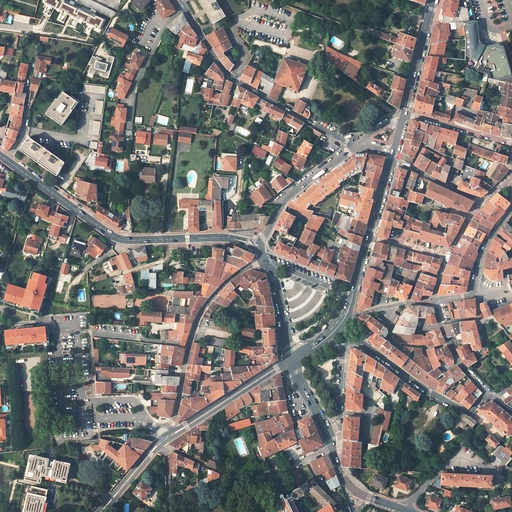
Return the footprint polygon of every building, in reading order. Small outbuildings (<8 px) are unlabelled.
[(45,0),(44,3),(47,5),(44,13),(49,15),(53,7),(62,12),(58,20),(63,22),(67,14),(73,17),(69,25),(74,27),(78,19),(87,23),(83,31),(88,34),(92,26),(99,29),(102,23),(100,21),(101,18),(94,15),(96,11),(91,8),(89,13),(64,1),(64,0),(45,0)] [(116,12),(91,0),(76,0),(75,1),(91,8),(96,11),(112,18),(116,12)] [(134,0),(132,3),(141,11),(151,0),(153,0),(156,2),(158,0),(134,0)] [(174,10),(168,0),(158,0),(156,2),(155,4),(163,19),(174,13),(174,12),(174,11),(174,10)] [(198,0),(213,24),(215,23),(200,0),(198,0)] [(200,0),(215,23),(220,20),(227,18),(216,0),(200,0)] [(242,11),(234,0),(227,0),(236,14),(242,11)] [(470,21),(468,8),(457,6),(458,0),(446,0),(445,7),(443,14),(444,15),(442,24),(443,24),(463,21),(470,21)] [(173,32),(178,34),(187,21),(183,13),(168,26),(173,32)] [(463,27),(465,34),(465,39),(466,39),(478,39),(478,34),(478,30),(477,26),(476,23),(475,20),(470,21),(463,21),(463,27)] [(182,37),(180,41),(195,47),(199,37),(198,36),(197,36),(187,21),(178,34),(182,37)] [(449,29),(458,28),(463,27),(463,21),(443,24),(442,37),(432,40),(431,42),(431,45),(448,40),(447,36),(449,36),(449,29)] [(434,33),(432,40),(442,37),(443,24),(442,24),(435,25),(434,33)] [(128,36),(112,28),(108,37),(120,43),(119,45),(123,47),(128,36)] [(224,28),(207,38),(214,49),(213,49),(225,66),(227,69),(230,71),(235,65),(232,63),(227,57),(224,52),(232,47),(224,28)] [(416,39),(400,33),(398,39),(370,29),(368,34),(396,44),(414,51),(416,39)] [(448,40),(431,45),(429,49),(428,56),(447,58),(465,60),(466,55),(466,39),(465,39),(448,40)] [(466,55),(477,63),(473,70),(488,74),(492,46),(489,47),(488,47),(480,42),(481,41),(480,41),(479,40),(478,39),(466,39),(466,55)] [(200,65),(203,56),(202,56),(207,49),(201,41),(197,49),(194,55),(188,53),(184,68),(190,69),(192,62),(200,65)] [(392,55),(411,62),(412,58),(414,51),(396,44),(392,55)] [(492,46),(488,74),(487,79),(496,80),(499,81),(511,83),(511,73),(509,64),(505,47),(502,46),(499,45),(495,45),(492,46)] [(348,62),(338,55),(339,53),(326,46),(327,61),(342,71),(348,62)] [(129,69),(128,73),(135,76),(138,69),(139,69),(145,57),(136,53),(132,62),(130,65),(127,63),(125,67),(129,69)] [(360,62),(339,53),(338,55),(348,62),(356,67),(360,62)] [(44,72),(46,63),(49,63),(50,58),(37,55),(31,85),(30,90),(37,91),(41,80),(36,79),(37,71),(43,72),(44,72)] [(96,57),(93,56),(88,65),(92,66),(88,73),(93,75),(96,68),(103,71),(102,76),(108,78),(114,57),(108,55),(106,64),(100,62),(101,59),(97,57),(96,57)] [(426,63),(425,69),(435,71),(435,70),(438,62),(441,63),(446,63),(447,58),(428,56),(426,63)] [(308,66),(284,58),(276,80),(275,82),(284,86),(298,92),(308,66)] [(356,74),(359,69),(356,67),(348,62),(342,71),(353,79),(354,77),(356,74)] [(23,106),(26,95),(22,94),(29,65),(20,63),(18,76),(19,76),(18,82),(17,82),(15,92),(15,94),(13,103),(23,106)] [(205,74),(213,78),(212,79),(215,79),(214,84),(222,86),(224,79),(223,74),(214,63),(205,74)] [(251,84),(257,70),(248,65),(241,79),(251,84)] [(423,74),(422,80),(439,85),(440,82),(433,81),(435,73),(442,74),(442,72),(435,70),(435,71),(425,69),(423,74)] [(258,89),(264,73),(257,70),(251,84),(250,85),(258,89)] [(135,76),(128,73),(126,76),(122,74),(120,78),(123,80),(122,83),(117,92),(120,93),(126,96),(132,83),(131,83),(135,76)] [(264,73),(258,89),(270,95),(275,82),(276,80),(267,75),(264,73)] [(393,89),(403,93),(405,85),(406,80),(395,75),(391,89),(393,89)] [(0,90),(15,94),(15,92),(17,82),(6,80),(1,79),(0,84),(0,90)] [(202,86),(202,88),(206,90),(206,87),(213,89),(221,90),(222,86),(214,84),(211,84),(212,81),(211,80),(204,79),(201,86),(202,86)] [(233,83),(227,80),(223,94),(229,95),(233,83)] [(437,90),(439,85),(422,80),(420,87),(418,94),(435,98),(435,99),(439,91),(437,90)] [(511,83),(499,81),(498,85),(501,86),(500,90),(503,91),(500,106),(511,108),(511,97),(511,95),(511,83)] [(277,101),(284,86),(275,82),(270,95),(269,96),(277,101)] [(378,96),(379,94),(383,97),(386,92),(383,90),(371,83),(367,88),(378,96)] [(84,84),(83,91),(104,94),(105,87),(84,84)] [(247,91),(238,86),(234,98),(242,100),(243,100),(247,91)] [(206,90),(204,100),(209,100),(210,97),(211,97),(211,99),(214,100),(219,101),(221,93),(217,94),(213,94),(213,92),(213,89),(206,87),(206,90)] [(393,89),(392,94),(402,97),(403,93),(393,89)] [(241,103),(253,108),(253,107),(255,108),(256,105),(255,105),(257,101),(259,102),(261,98),(247,91),(243,100),(242,100),(241,103)] [(56,99),(46,113),(61,125),(77,102),(63,92),(58,100),(56,99)] [(213,104),(227,106),(230,96),(229,95),(223,94),(221,93),(219,101),(214,100),(213,104)] [(402,97),(392,94),(392,95),(387,102),(397,109),(399,110),(401,102),(402,97)] [(432,110),(435,99),(435,98),(418,94),(417,101),(415,108),(431,112),(432,110)] [(461,106),(464,100),(447,94),(445,101),(455,104),(461,106)] [(479,110),(483,97),(476,95),(472,108),(479,110)] [(232,105),(239,108),(241,103),(242,100),(234,98),(232,105)] [(298,99),(293,110),(302,115),(305,109),(305,108),(307,105),(298,99)] [(96,100),(95,113),(102,114),(103,101),(96,100)] [(272,105),(267,102),(264,110),(268,112),(272,105)] [(23,106),(13,103),(11,108),(9,116),(13,117),(21,118),(23,106)] [(285,112),(272,105),(268,112),(283,118),(285,112)] [(511,108),(500,106),(499,112),(511,114),(511,108)] [(115,129),(123,130),(124,122),(125,122),(127,109),(123,108),(117,107),(116,117),(115,121),(111,120),(111,124),(116,125),(115,129)] [(431,112),(415,108),(414,111),(414,112),(415,112),(423,114),(430,117),(431,112)] [(308,118),(311,115),(309,111),(305,109),(302,115),(308,118)] [(431,112),(430,117),(432,117),(437,119),(439,119),(441,113),(432,110),(431,112)] [(476,119),(474,128),(483,132),(490,134),(491,126),(494,113),(492,113),(479,110),(478,112),(476,119)] [(282,121),(299,131),(304,123),(285,112),(283,118),(282,121)] [(457,112),(454,120),(458,122),(462,124),(465,117),(466,117),(467,116),(457,112)] [(499,118),(499,116),(503,117),(503,119),(502,123),(508,123),(508,124),(511,124),(511,114),(499,112),(498,114),(494,113),(491,126),(495,127),(497,122),(499,118)] [(444,114),(441,113),(439,119),(444,121),(448,122),(449,120),(450,119),(451,117),(449,117),(450,115),(444,114)] [(467,126),(474,128),(476,119),(474,118),(473,120),(469,118),(470,117),(467,116),(466,117),(465,117),(462,124),(467,126)] [(10,129),(18,131),(20,126),(21,126),(22,119),(21,118),(13,117),(10,129)] [(234,120),(226,117),(221,128),(224,130),(229,131),(234,120)] [(415,133),(423,136),(421,142),(424,143),(424,144),(425,144),(429,135),(425,134),(429,124),(412,120),(410,127),(408,133),(414,135),(415,133)] [(93,121),(92,134),(99,135),(101,122),(93,121)] [(502,129),(502,136),(507,137),(511,137),(511,129),(511,124),(508,124),(508,123),(502,123),(497,122),(495,127),(502,129)] [(434,148),(437,138),(431,136),(434,126),(431,125),(429,124),(425,134),(429,135),(425,144),(434,148)] [(152,127),(147,126),(146,132),(138,131),(137,142),(145,143),(145,144),(150,145),(152,127)] [(434,126),(431,136),(437,138),(440,127),(436,126),(434,126)] [(502,129),(495,127),(491,126),(490,134),(496,135),(502,136),(502,129)] [(440,127),(437,138),(443,141),(443,140),(446,129),(443,128),(440,127)] [(174,130),(162,128),(161,135),(155,134),(154,143),(167,145),(168,142),(173,143),(174,130)] [(10,129),(7,136),(16,139),(18,131),(10,129)] [(123,130),(115,129),(115,133),(110,132),(109,136),(113,137),(112,140),(111,150),(121,152),(123,138),(122,138),(123,130)] [(312,132),(320,137),(322,133),(314,129),(312,132)] [(446,129),(443,140),(456,145),(459,133),(453,131),(446,129)] [(284,147),(288,134),(279,131),(276,143),(283,147),(284,147)] [(419,148),(421,142),(423,136),(415,133),(414,135),(408,133),(406,139),(412,141),(411,145),(419,148)] [(7,136),(4,135),(1,146),(3,147),(8,151),(12,145),(16,139),(7,136)] [(65,162),(29,137),(21,148),(58,174),(65,162)] [(434,148),(439,151),(441,148),(443,141),(437,138),(434,148)] [(406,142),(405,145),(417,151),(419,148),(411,145),(412,141),(406,139),(406,142)] [(305,158),(313,145),(305,140),(296,154),(305,158)] [(274,142),(272,149),(267,146),(266,150),(277,156),(283,147),(276,143),(274,142)] [(495,153),(469,143),(467,150),(492,159),(495,153)] [(402,153),(413,158),(417,151),(405,145),(403,149),(402,153)] [(458,155),(457,158),(464,161),(467,150),(456,145),(453,153),(458,155)] [(253,146),(251,150),(261,156),(263,151),(253,146)] [(20,150),(57,176),(58,174),(21,148),(20,150)] [(424,148),(420,154),(425,157),(428,150),(424,148)] [(508,157),(495,152),(495,153),(492,159),(495,160),(506,165),(508,159),(508,157)] [(108,155),(101,153),(100,153),(99,157),(97,157),(95,164),(106,167),(105,168),(109,169),(111,160),(108,159),(108,155)] [(237,154),(221,153),(221,158),(225,158),(224,170),(236,171),(237,154)] [(296,153),(292,161),(297,163),(295,166),(301,169),(307,159),(305,158),(296,154),(296,153)] [(401,159),(411,164),(413,158),(402,153),(401,156),(401,159)] [(128,171),(132,172),(133,165),(135,165),(135,162),(139,162),(139,158),(136,158),(136,155),(130,154),(129,162),(128,167),(128,171)] [(365,164),(367,154),(355,154),(352,156),(353,158),(347,162),(345,160),(340,164),(344,170),(342,172),(346,179),(352,175),(353,176),(357,174),(356,172),(359,170),(363,170),(365,164)] [(385,157),(367,154),(365,164),(371,165),(383,168),(384,163),(385,157)] [(418,167),(425,171),(431,160),(425,157),(421,162),(418,167)] [(278,158),(274,166),(287,174),(291,166),(278,158)] [(438,164),(443,168),(445,164),(446,161),(443,158),(442,158),(437,164),(438,164)] [(461,170),(463,165),(464,161),(457,158),(456,160),(454,167),(461,170)] [(431,160),(425,171),(432,175),(437,166),(438,164),(437,164),(431,160)] [(495,160),(490,169),(494,172),(491,176),(491,177),(499,181),(510,168),(511,166),(506,165),(495,160)] [(344,170),(340,164),(335,167),(336,169),(335,170),(343,181),(346,179),(342,172),(344,170)] [(445,182),(450,167),(445,164),(443,168),(443,169),(439,178),(445,182)] [(371,165),(369,172),(381,175),(381,172),(383,168),(371,165)] [(461,170),(461,171),(465,173),(462,181),(461,180),(458,189),(466,192),(482,197),(488,192),(478,186),(480,179),(473,177),(475,169),(467,165),(463,165),(461,170)] [(437,166),(432,175),(439,178),(443,169),(437,166)] [(336,169),(335,167),(332,170),(329,172),(330,174),(333,172),(341,182),(343,181),(335,170),(336,169)] [(404,179),(407,171),(398,167),(397,173),(395,178),(403,181),(404,180),(405,180),(405,179),(404,179)] [(156,169),(142,168),(141,180),(149,180),(148,183),(155,183),(156,169)] [(484,182),(486,177),(484,176),(485,172),(475,169),(473,177),(480,179),(484,182)] [(302,201),(299,206),(305,209),(312,203),(314,206),(320,201),(326,196),(328,194),(334,190),(340,185),(339,183),(341,182),(333,172),(330,174),(329,172),(320,178),(322,180),(317,183),(316,181),(305,190),(306,192),(299,198),(302,201)] [(412,172),(405,190),(406,191),(410,192),(412,192),(413,190),(414,187),(414,188),(418,174),(412,172)] [(289,185),(281,175),(270,182),(278,193),(289,185)] [(366,177),(362,176),(359,186),(374,189),(376,190),(378,184),(379,180),(366,177)] [(86,182),(84,182),(84,180),(75,177),(75,179),(80,181),(75,193),(83,196),(90,199),(94,201),(94,200),(91,198),(91,196),(88,194),(90,183),(86,182)] [(220,186),(228,187),(228,178),(214,177),(213,185),(220,186)] [(394,183),(392,190),(400,192),(403,182),(404,182),(405,180),(404,180),(403,181),(395,178),(394,183)] [(437,184),(430,181),(426,193),(425,194),(428,195),(428,196),(446,203),(445,205),(449,207),(449,205),(451,206),(458,209),(468,212),(474,202),(462,196),(461,196),(461,197),(459,196),(459,195),(455,193),(452,192),(452,191),(444,188),(442,191),(439,190),(441,187),(437,186),(437,184)] [(94,201),(91,210),(105,219),(109,212),(97,205),(98,202),(97,185),(90,183),(88,194),(91,196),(91,198),(94,200),(94,201)] [(272,197),(262,183),(250,191),(261,205),(272,197)] [(350,218),(364,223),(366,219),(364,217),(367,215),(369,207),(368,205),(370,204),(374,189),(359,186),(349,184),(344,187),(338,212),(340,213),(345,215),(351,217),(350,218)] [(220,195),(220,186),(213,185),(212,194),(212,201),(213,210),(213,220),(212,231),(222,230),(222,227),(220,195)] [(15,199),(21,201),(20,204),(24,205),(28,193),(24,192),(25,191),(18,189),(18,190),(7,187),(4,195),(4,196),(15,199)] [(364,223),(367,224),(368,218),(372,206),(374,197),(376,190),(374,189),(370,204),(368,205),(369,207),(367,215),(364,217),(366,219),(364,223)] [(421,204),(425,195),(412,192),(410,192),(408,201),(409,201),(421,204)] [(510,202),(497,192),(489,201),(496,206),(496,205),(504,211),(510,204),(510,202)] [(403,206),(407,207),(409,201),(408,201),(404,199),(404,198),(403,198),(400,197),(399,196),(399,197),(390,195),(389,199),(388,204),(397,207),(397,208),(402,209),(403,206)] [(299,198),(298,196),(292,201),(298,205),(299,206),(302,201),(299,198)] [(191,208),(191,231),(199,232),(199,210),(199,201),(180,201),(181,207),(191,208)] [(481,210),(491,216),(488,220),(495,224),(505,212),(504,211),(496,205),(496,206),(489,201),(481,210)] [(32,212),(43,216),(42,218),(54,221),(56,214),(57,212),(49,209),(50,207),(40,204),(40,205),(35,203),(32,212)] [(401,216),(402,209),(397,208),(397,207),(388,204),(387,207),(386,210),(396,213),(396,214),(401,216)] [(229,229),(240,228),(240,215),(239,205),(236,205),(233,218),(231,222),(229,222),(229,229)] [(313,211),(306,209),(305,209),(299,206),(298,205),(294,209),(310,218),(313,211)] [(399,220),(401,216),(396,214),(396,213),(386,210),(384,216),(383,220),(394,223),(394,226),(402,228),(404,221),(403,221),(399,220)] [(481,210),(472,219),(480,223),(483,217),(487,220),(488,220),(491,216),(481,210)] [(283,232),(287,234),(288,233),(287,233),(296,217),(285,211),(275,229),(283,232)] [(312,215),(314,211),(313,211),(310,218),(305,228),(316,233),(317,230),(321,224),(322,223),(325,219),(325,218),(312,215)] [(435,211),(432,220),(430,219),(429,221),(427,224),(437,227),(439,222),(450,225),(460,227),(465,218),(451,214),(451,215),(435,211)] [(120,230),(124,224),(120,222),(121,220),(109,212),(105,219),(104,220),(120,230)] [(48,239),(57,241),(59,234),(61,226),(63,227),(65,222),(67,223),(69,217),(56,214),(54,221),(48,239)] [(265,226),(270,216),(265,216),(265,214),(240,215),(240,228),(265,226)] [(404,221),(402,228),(406,230),(410,230),(413,221),(413,218),(405,214),(403,221),(404,221)] [(345,215),(340,227),(344,230),(348,232),(363,237),(365,231),(367,224),(364,223),(350,218),(351,217),(345,215)] [(480,223),(491,229),(495,224),(488,220),(487,220),(483,217),(480,223)] [(415,222),(413,221),(410,230),(420,233),(419,238),(449,246),(454,237),(447,233),(445,232),(444,234),(435,231),(437,227),(427,224),(416,219),(415,222)] [(480,223),(472,219),(472,220),(468,226),(486,234),(488,235),(491,229),(480,223)] [(381,227),(390,230),(392,226),(394,226),(394,223),(383,220),(382,223),(381,227)] [(511,228),(506,223),(503,227),(511,234),(511,228)] [(467,235),(473,238),(481,242),(486,234),(468,226),(464,234),(467,236),(467,235)] [(378,237),(387,239),(387,236),(389,236),(390,230),(381,227),(380,232),(378,237)] [(511,234),(503,227),(499,233),(508,240),(506,243),(503,246),(508,250),(508,251),(511,246),(511,234)] [(316,233),(305,228),(300,240),(310,245),(311,245),(312,243),(316,233)] [(449,229),(447,233),(454,237),(457,232),(453,231),(452,229),(449,228),(449,229)] [(270,238),(279,242),(283,232),(275,229),(270,238)] [(344,230),(342,234),(346,237),(346,236),(350,237),(348,241),(360,246),(361,242),(363,237),(348,232),(344,230)] [(408,235),(419,238),(420,233),(410,230),(406,230),(405,233),(409,234),(408,235)] [(297,238),(288,233),(287,234),(283,232),(279,242),(276,247),(272,245),(271,248),(273,251),(295,261),(299,250),(298,249),(293,247),(297,238)] [(67,236),(59,234),(57,241),(65,244),(67,236)] [(473,238),(467,235),(467,236),(464,234),(462,238),(470,242),(473,238)] [(37,235),(35,240),(28,239),(24,252),(36,255),(40,242),(42,242),(43,237),(37,235)] [(506,243),(496,236),(494,240),(503,246),(506,243)] [(341,237),(338,243),(341,245),(343,246),(359,251),(359,249),(360,246),(348,241),(341,237)] [(107,247),(96,238),(86,251),(95,258),(98,254),(100,255),(107,247)] [(459,242),(476,252),(478,247),(481,242),(473,238),(470,242),(462,238),(459,242)] [(329,239),(326,248),(333,251),(340,253),(341,252),(339,251),(341,245),(338,243),(329,239)] [(494,240),(487,256),(485,269),(498,270),(499,264),(503,255),(504,253),(508,250),(503,246),(494,240)] [(85,246),(74,242),(70,255),(82,258),(85,246)] [(374,251),(388,254),(389,246),(390,245),(376,242),(375,247),(374,251)] [(457,247),(475,256),(476,252),(459,242),(457,247)] [(310,245),(306,252),(300,248),(299,250),(295,261),(308,266),(311,259),(314,254),(317,248),(319,249),(320,247),(312,243),(311,245),(310,245)] [(234,249),(231,257),(248,264),(252,261),(255,255),(234,245),(234,249)] [(343,246),(341,252),(340,253),(339,257),(341,257),(356,262),(357,257),(359,251),(343,246)] [(389,246),(388,254),(386,260),(394,261),(395,257),(397,248),(389,246)] [(503,255),(504,269),(511,266),(511,246),(508,251),(508,250),(504,253),(503,255)] [(134,250),(135,258),(138,257),(138,262),(148,260),(145,247),(134,250)] [(314,254),(323,257),(325,250),(320,247),(319,249),(317,248),(314,254)] [(475,256),(457,247),(453,253),(462,257),(473,260),(475,256)] [(213,248),(213,258),(223,262),(225,250),(213,248)] [(330,263),(333,251),(326,248),(325,250),(323,257),(322,260),(330,263)] [(395,257),(404,260),(404,258),(405,250),(397,248),(395,257)] [(414,253),(405,250),(404,258),(407,259),(413,261),(413,260),(414,253)] [(340,253),(333,251),(330,263),(336,265),(339,257),(340,253)] [(373,256),(383,259),(386,260),(388,254),(374,251),(373,253),(373,256)] [(130,260),(127,252),(118,256),(124,271),(133,268),(130,260)] [(433,258),(417,253),(416,261),(423,262),(426,263),(431,264),(432,262),(433,258)] [(473,260),(462,257),(453,253),(448,264),(456,267),(470,271),(473,260)] [(107,261),(111,273),(122,269),(117,256),(107,261)] [(391,265),(383,263),(384,261),(382,261),(383,259),(373,256),(371,261),(369,267),(384,272),(383,273),(392,276),(394,269),(393,269),(394,265),(393,266),(391,265)] [(231,259),(230,264),(225,262),(223,262),(213,258),(208,258),(205,274),(225,280),(240,268),(248,264),(231,257),(231,259)] [(356,262),(341,257),(338,266),(353,271),(354,267),(356,262)] [(411,270),(412,265),(406,263),(403,261),(404,260),(395,257),(394,261),(394,264),(394,265),(404,268),(411,270)] [(321,263),(311,259),(308,266),(326,274),(330,263),(322,260),(321,263)] [(422,269),(436,274),(438,270),(430,267),(431,264),(426,263),(423,262),(422,267),(422,269)] [(440,265),(432,262),(431,264),(430,267),(438,270),(440,265)] [(336,265),(330,263),(326,274),(333,276),(337,265),(336,265)] [(62,264),(60,273),(68,275),(71,266),(62,264)] [(454,276),(456,267),(448,264),(444,274),(442,284),(451,285),(451,280),(453,280),(454,276)] [(337,265),(333,276),(350,282),(351,276),(353,271),(338,266),(337,265)] [(375,278),(381,280),(383,273),(384,272),(369,267),(368,274),(366,280),(374,282),(375,278)] [(456,267),(454,276),(461,277),(460,280),(459,280),(459,285),(460,286),(467,286),(470,271),(456,267)] [(404,268),(403,275),(405,276),(414,280),(417,271),(416,271),(411,270),(404,268)] [(485,272),(491,280),(497,279),(497,274),(498,274),(498,270),(485,269),(485,272)] [(149,273),(149,270),(142,272),(142,280),(149,282),(149,289),(157,289),(157,273),(149,273)] [(253,284),(261,279),(262,282),(267,279),(266,274),(252,270),(242,274),(251,284),(253,284)] [(195,283),(196,278),(191,278),(191,275),(183,275),(184,272),(178,272),(178,273),(173,273),(173,282),(177,282),(177,283),(195,283)] [(197,272),(196,278),(195,283),(204,284),(205,274),(197,272)] [(27,290),(11,285),(8,292),(5,291),(5,293),(7,294),(4,303),(39,313),(49,278),(32,273),(27,290)] [(136,288),(131,273),(124,276),(128,289),(125,289),(125,286),(119,287),(120,294),(137,294),(136,288)] [(381,280),(380,284),(378,291),(387,293),(390,281),(391,281),(392,278),(392,276),(383,273),(381,280)] [(437,278),(421,273),(419,280),(428,283),(426,289),(433,291),(437,278)] [(204,284),(219,286),(225,280),(205,274),(204,284)] [(239,296),(248,287),(251,284),(242,274),(231,282),(235,288),(233,290),(238,295),(239,296)] [(405,276),(403,282),(404,283),(412,285),(414,280),(405,276)] [(390,281),(387,293),(394,296),(399,283),(400,281),(392,278),(391,281),(390,281)] [(253,290),(255,289),(257,291),(260,290),(261,295),(270,293),(267,279),(262,282),(261,279),(253,284),(251,284),(248,287),(253,290)] [(364,286),(372,289),(372,290),(374,291),(375,291),(375,290),(378,291),(380,284),(374,282),(366,280),(365,283),(364,286)] [(416,287),(424,290),(424,295),(432,295),(433,291),(426,289),(428,283),(419,280),(416,287)] [(220,295),(226,298),(233,290),(235,288),(231,282),(225,288),(219,294),(220,295)] [(403,285),(399,283),(394,296),(406,300),(412,285),(404,283),(403,285)] [(203,292),(193,292),(193,296),(209,297),(219,286),(204,284),(203,292)] [(451,285),(442,284),(441,284),(438,294),(439,295),(466,292),(467,286),(460,286),(459,285),(451,285)] [(371,292),(372,290),(372,289),(364,286),(363,290),(362,292),(370,299),(371,295),(373,296),(374,293),(371,292)] [(419,301),(422,295),(424,295),(424,290),(416,287),(412,300),(419,301)] [(253,290),(254,293),(253,293),(254,299),(251,300),(249,301),(249,305),(258,306),(273,306),(270,293),(261,295),(260,290),(257,291),(255,289),(253,290)] [(174,297),(172,305),(168,305),(167,313),(175,313),(181,314),(196,315),(200,306),(202,305),(209,297),(193,296),(193,292),(184,292),(177,291),(177,290),(165,290),(165,293),(174,293),(174,297)] [(231,302),(238,295),(233,290),(226,298),(220,295),(214,301),(220,304),(227,307),(231,302)] [(370,299),(362,292),(360,301),(358,309),(358,311),(370,306),(373,296),(371,295),(370,299)] [(457,302),(457,309),(459,309),(466,308),(475,308),(475,298),(464,300),(464,301),(457,302)] [(214,311),(220,304),(214,301),(209,308),(214,311)] [(486,302),(481,304),(481,308),(482,311),(489,308),(486,302)] [(511,320),(511,306),(511,305),(490,311),(492,315),(491,315),(493,318),(500,324),(503,323),(511,320)] [(258,306),(257,311),(251,312),(251,316),(255,316),(274,313),(273,306),(258,306)] [(420,306),(408,306),(405,312),(418,318),(418,317),(426,318),(426,315),(427,307),(420,306)] [(467,317),(476,316),(475,308),(466,308),(467,317)] [(485,317),(491,315),(492,315),(490,311),(489,308),(482,311),(485,317)] [(167,313),(142,312),(141,324),(147,325),(148,321),(174,323),(175,313),(167,313)] [(401,318),(417,324),(417,321),(418,318),(405,312),(401,318)] [(255,316),(256,326),(257,325),(258,329),(261,328),(263,328),(275,327),(274,313),(255,316)] [(181,314),(180,323),(192,323),(196,315),(181,314)] [(428,315),(427,324),(437,322),(434,314),(428,315)] [(365,324),(371,316),(367,315),(359,317),(360,320),(365,324)] [(482,324),(493,318),(491,315),(485,317),(480,320),(482,324)] [(371,316),(365,324),(371,329),(377,321),(371,316)] [(417,324),(401,318),(397,324),(415,329),(416,326),(419,327),(421,322),(417,321),(417,324)] [(236,326),(210,321),(208,328),(234,333),(236,326)] [(377,321),(371,329),(378,334),(378,333),(380,334),(384,326),(377,321)] [(462,333),(464,344),(466,345),(469,344),(469,343),(471,343),(473,350),(482,348),(475,321),(460,322),(462,333)] [(449,338),(462,333),(460,322),(451,324),(444,325),(448,337),(449,338)] [(177,332),(173,331),(168,331),(161,331),(161,339),(167,340),(178,341),(180,332),(189,333),(192,323),(180,323),(178,323),(177,332)] [(415,329),(397,324),(393,332),(413,335),(414,335),(415,329)] [(17,330),(5,331),(7,347),(49,343),(48,327),(34,328),(34,326),(16,327),(17,330)] [(264,339),(264,346),(253,347),(241,345),(239,352),(251,355),(256,356),(268,354),(268,348),(277,347),(275,327),(263,328),(261,328),(262,339),(264,339)] [(256,329),(244,327),(242,334),(254,337),(256,329)] [(445,342),(439,328),(426,333),(426,335),(428,340),(432,339),(432,340),(434,345),(436,346),(445,342)] [(166,343),(166,345),(175,347),(184,348),(185,345),(189,333),(180,332),(178,341),(167,340),(166,343)] [(378,334),(371,342),(379,349),(387,340),(384,338),(380,334),(378,333),(378,334)] [(426,343),(423,337),(422,335),(414,335),(413,335),(412,344),(423,344),(426,343)] [(232,351),(233,347),(223,346),(224,345),(229,346),(229,342),(224,341),(225,340),(205,336),(203,343),(223,347),(223,349),(232,351)] [(379,349),(388,356),(395,347),(387,340),(379,349)] [(511,343),(509,340),(498,347),(511,363),(511,343)] [(200,347),(201,344),(193,342),(191,351),(198,352),(200,347)] [(166,345),(153,344),(152,346),(158,347),(158,348),(162,348),(162,353),(157,353),(157,355),(173,356),(172,365),(181,366),(185,349),(184,348),(166,345)] [(388,356),(402,366),(408,357),(412,360),(415,356),(414,347),(404,346),(401,352),(397,348),(395,347),(388,356)] [(447,346),(435,350),(438,359),(444,356),(447,362),(446,362),(449,365),(454,364),(454,359),(447,346)] [(477,361),(473,353),(472,354),(468,346),(463,347),(463,346),(457,349),(463,361),(468,367),(477,361)] [(251,355),(250,359),(257,359),(257,366),(259,366),(267,365),(267,366),(278,359),(277,347),(268,348),(268,354),(256,356),(251,355)] [(423,354),(421,348),(414,347),(415,356),(423,354)] [(429,356),(434,369),(437,368),(441,365),(438,359),(435,350),(434,348),(427,350),(429,356)] [(232,351),(223,349),(222,355),(227,355),(226,368),(230,367),(235,367),(236,351),(232,351)] [(351,350),(350,359),(366,360),(367,355),(356,349),(351,350)] [(202,365),(203,359),(197,358),(198,352),(191,351),(188,364),(193,365),(202,365)] [(127,354),(116,353),(116,365),(121,365),(121,363),(126,363),(127,354)] [(126,363),(146,364),(147,355),(127,354),(126,363)] [(415,376),(424,364),(424,359),(423,354),(415,356),(412,360),(415,363),(409,371),(415,376)] [(156,355),(155,363),(155,368),(168,369),(169,364),(172,365),(173,356),(157,355),(156,355)] [(370,372),(374,374),(377,362),(367,355),(366,360),(365,367),(363,377),(368,381),(370,372)] [(444,356),(438,359),(441,365),(446,362),(447,362),(444,356)] [(408,357),(402,366),(409,371),(415,363),(412,360),(408,357)] [(350,359),(350,365),(365,367),(366,360),(350,359)] [(415,376),(436,389),(438,386),(438,383),(438,380),(437,379),(428,373),(432,370),(428,359),(424,359),(424,364),(415,376)] [(373,376),(383,379),(383,378),(386,369),(377,362),(374,374),(373,376)] [(193,365),(188,364),(183,393),(188,395),(189,395),(192,379),(199,380),(201,374),(192,372),(193,365)] [(201,374),(201,371),(210,372),(211,366),(202,365),(193,365),(192,372),(201,374)] [(350,365),(349,370),(363,377),(365,367),(350,365)] [(230,367),(232,373),(224,374),(224,377),(222,377),(223,382),(224,382),(228,381),(241,380),(242,383),(253,375),(248,366),(235,367),(230,367)] [(257,366),(248,366),(253,375),(261,371),(259,366),(257,366)] [(457,366),(450,370),(453,375),(461,370),(457,366)] [(129,377),(129,368),(102,367),(101,375),(112,375),(112,377),(121,377),(129,377)] [(428,373),(437,379),(443,374),(437,368),(434,369),(432,370),(428,373)] [(395,375),(386,369),(383,378),(390,384),(395,375)] [(155,370),(155,384),(161,385),(163,385),(177,385),(178,385),(180,377),(168,377),(168,371),(155,370)] [(362,381),(363,377),(349,370),(348,385),(360,393),(362,381)] [(444,383),(446,381),(446,380),(453,375),(450,370),(443,374),(437,379),(438,380),(438,383),(438,386),(436,389),(442,393),(445,388),(442,385),(444,383)] [(443,394),(445,392),(447,389),(466,375),(461,370),(453,375),(446,380),(446,381),(444,383),(442,385),(445,388),(442,393),(443,394)] [(279,373),(271,378),(275,379),(275,388),(283,386),(281,373),(279,373)] [(389,400),(397,383),(401,384),(403,382),(395,375),(390,384),(383,378),(383,379),(382,382),(379,391),(389,400)] [(204,386),(202,386),(201,392),(204,393),(212,393),(214,401),(225,394),(224,382),(223,382),(222,377),(213,377),(203,382),(204,386)] [(365,382),(364,383),(375,391),(377,389),(375,387),(368,381),(363,377),(362,381),(365,382)] [(271,378),(260,385),(261,402),(274,401),(272,388),(275,388),(275,379),(271,378)] [(470,378),(459,390),(461,392),(471,381),(472,380),(470,378)] [(241,380),(228,381),(232,389),(242,383),(241,380)] [(224,382),(225,394),(232,389),(228,381),(224,382)] [(470,393),(476,386),(471,381),(461,392),(456,397),(468,408),(477,399),(470,393)] [(111,394),(111,382),(96,382),(97,394),(111,394)] [(402,390),(418,401),(421,396),(406,384),(402,390)] [(163,385),(163,393),(168,393),(175,393),(177,385),(163,385)] [(252,403),(252,406),(261,405),(261,402),(260,385),(249,393),(252,403)] [(362,411),(363,395),(360,393),(348,385),(346,409),(362,411)] [(275,388),(272,388),(274,401),(286,400),(283,386),(275,388)] [(454,391),(449,397),(453,400),(456,397),(461,392),(459,390),(457,387),(454,391)] [(508,397),(503,400),(502,401),(506,405),(507,404),(511,400),(511,387),(506,391),(507,392),(510,396),(508,397)] [(163,393),(162,400),(164,400),(163,407),(151,407),(150,412),(159,412),(171,415),(174,400),(167,400),(168,393),(163,393)] [(204,393),(205,396),(208,405),(214,401),(212,393),(204,393)] [(240,398),(245,407),(252,403),(249,393),(240,398)] [(199,396),(191,398),(191,408),(198,411),(208,405),(205,396),(199,396)] [(181,404),(191,408),(191,398),(183,398),(181,400),(181,404)] [(235,402),(238,410),(245,407),(240,398),(235,402)] [(271,413),(272,414),(288,410),(286,400),(274,401),(261,402),(261,405),(252,406),(255,418),(271,413)] [(508,437),(511,431),(511,417),(492,401),(477,409),(508,437)] [(239,412),(238,410),(235,402),(225,408),(226,420),(239,412)] [(191,408),(181,404),(178,417),(187,418),(198,411),(191,408)] [(431,411),(419,405),(410,423),(420,428),(423,420),(426,421),(431,411)] [(378,416),(385,418),(387,410),(380,406),(378,416)] [(392,412),(387,410),(385,418),(383,424),(382,429),(387,430),(392,412)] [(454,421),(463,429),(468,423),(472,427),(476,422),(470,416),(469,416),(461,413),(454,421)] [(288,428),(287,426),(292,424),(294,423),(289,414),(273,417),(277,426),(276,427),(279,432),(288,428)] [(201,430),(209,430),(209,422),(212,421),(213,416),(198,426),(197,431),(201,431),(201,430)] [(298,421),(300,428),(313,423),(310,416),(298,421)] [(258,435),(270,432),(272,436),(279,432),(276,427),(277,426),(273,417),(269,420),(255,424),(258,435)] [(142,426),(142,418),(134,418),(134,426),(142,426)] [(251,425),(249,418),(227,425),(229,431),(251,425)] [(344,440),(358,442),(359,427),(360,419),(345,418),(344,440)] [(371,444),(378,445),(382,431),(382,429),(383,424),(376,422),(371,444)] [(300,428),(304,438),(317,432),(313,423),(300,428)] [(293,430),(292,424),(287,426),(288,428),(279,432),(272,436),(273,439),(275,439),(293,430)] [(197,431),(198,426),(189,431),(189,435),(197,436),(201,436),(201,432),(201,431),(197,431)] [(297,442),(293,430),(275,439),(280,450),(297,442)] [(178,449),(179,448),(178,447),(183,442),(188,443),(189,435),(189,431),(168,445),(178,449)] [(264,458),(280,450),(275,439),(273,439),(272,436),(270,432),(258,435),(260,445),(258,446),(264,458)] [(304,438),(299,440),(304,455),(323,445),(317,432),(304,438)] [(188,443),(196,444),(197,436),(189,435),(188,443)] [(495,448),(500,443),(490,435),(486,440),(495,448)] [(144,451),(152,442),(135,438),(132,447),(144,451)] [(464,449),(469,444),(462,438),(458,443),(464,449)] [(101,442),(100,446),(106,451),(106,452),(128,470),(144,451),(132,447),(100,439),(101,442)] [(361,469),(362,443),(358,442),(344,440),(342,466),(343,467),(361,469)] [(509,457),(511,453),(511,443),(511,442),(505,449),(501,445),(493,454),(495,455),(501,460),(500,460),(506,465),(511,459),(509,457)] [(368,451),(379,452),(379,446),(378,445),(371,444),(369,444),(368,451)] [(327,454),(321,457),(327,470),(321,474),(326,481),(334,477),(336,475),(330,461),(327,454)] [(73,479),(76,466),(70,465),(63,463),(64,462),(55,461),(49,460),(49,459),(35,456),(30,458),(29,461),(31,461),(29,471),(27,471),(25,479),(39,482),(40,478),(41,479),(42,475),(63,480),(63,478),(67,479),(67,477),(73,479)] [(210,456),(208,464),(217,468),(214,457),(210,456)] [(321,457),(311,462),(318,475),(321,474),(327,470),(321,457)] [(195,463),(194,463),(185,458),(185,467),(193,469),(194,469),(195,463)] [(305,484),(298,469),(291,473),(299,488),(305,484)] [(211,477),(211,481),(222,477),(222,475),(212,471),(211,477)] [(492,477),(443,474),(442,485),(492,487),(492,477)] [(331,490),(340,485),(336,475),(334,477),(326,481),(331,490)] [(387,479),(375,475),(372,485),(384,489),(387,479)] [(312,477),(306,482),(307,482),(305,484),(299,488),(294,490),(284,496),(283,495),(283,494),(282,494),(281,494),(280,495),(280,496),(286,510),(285,510),(286,511),(336,511),(341,509),(338,503),(337,503),(327,494),(317,483),(312,477)] [(411,481),(399,477),(396,487),(408,491),(411,481)] [(152,488),(142,481),(133,493),(143,501),(152,488)] [(48,490),(32,486),(30,494),(29,494),(24,511),(26,511),(25,511),(43,511),(46,500),(45,500),(48,490)] [(442,500),(430,496),(426,505),(439,510),(442,500)] [(503,508),(511,506),(511,502),(510,497),(501,499),(503,508)] [(501,499),(492,500),(494,510),(503,508),(501,499)]
